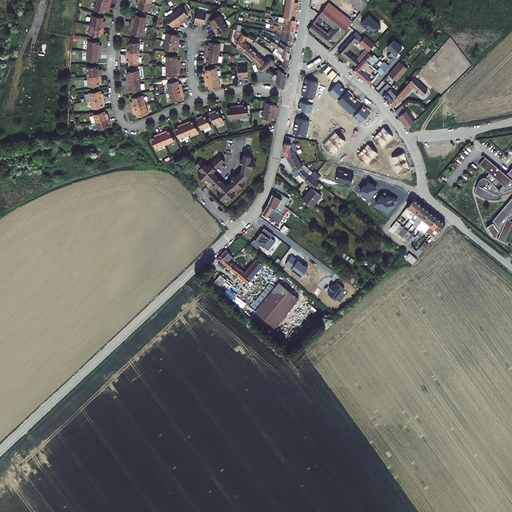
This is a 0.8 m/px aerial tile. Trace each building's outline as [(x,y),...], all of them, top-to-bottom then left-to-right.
[(112,3),(100,0),(98,0),(96,9),(107,12),(108,9),(108,7),(111,7),(112,3)] [(153,3),(142,0),(139,0),(138,3),(140,3),(139,8),(150,11),(153,3)] [(286,0),(283,17),(295,19),(298,0),(286,0)] [(355,19),(370,0),(348,0),(355,5),(353,7),(356,9),(351,15),(355,19)] [(332,46),(349,26),(353,21),(348,17),(329,2),(318,15),(333,26),(326,35),(312,24),(309,28),(332,46)] [(175,11),(182,23),(186,20),(184,18),(186,17),(189,15),(188,13),(183,7),(183,6),(175,11)] [(198,10),(195,23),(199,24),(199,22),(202,23),(205,24),(205,22),(207,13),(198,10)] [(179,25),(182,23),(175,11),(167,17),(173,26),(176,24),(178,23),(179,25)] [(92,24),(106,27),(106,23),(104,22),(105,20),(105,17),(94,14),(92,24)] [(137,14),(136,17),(135,19),(133,19),(132,23),(145,26),(147,17),(137,14)] [(211,26),(213,29),(225,21),(220,14),(210,21),(212,23),(213,25),(211,26)] [(361,23),(366,27),(367,26),(369,29),(369,30),(374,35),(381,27),(369,15),(361,23)] [(283,17),(279,16),(278,21),(295,24),(295,19),(283,17)] [(225,21),(213,29),(215,32),(217,31),(218,33),(219,35),(229,28),(225,21)] [(269,23),(274,25),(294,29),(295,24),(278,21),(278,22),(270,21),(269,23)] [(145,26),(132,23),(131,26),(133,27),(132,30),(132,33),(143,35),(145,26)] [(106,27),(92,24),(91,34),(102,36),(102,33),(103,30),(105,31),(106,27)] [(294,29),(274,25),(273,29),(277,30),(279,30),(283,31),(293,34),(294,29)] [(239,47),(244,41),(248,36),(237,29),(234,40),(234,41),(236,44),(238,46),(239,47)] [(283,31),(282,36),(292,40),(293,34),(283,31)] [(363,37),(356,31),(339,51),(341,54),(345,57),(348,60),(352,55),(346,51),(356,40),(366,48),(357,59),(355,58),(352,63),(355,66),(368,51),(369,52),(370,51),(369,50),(374,44),(364,35),(363,37)] [(166,40),(179,42),(180,39),(178,38),(179,37),(179,34),(167,32),(166,40)] [(282,36),(281,41),(291,46),(292,40),(282,36)] [(128,47),(128,51),(140,52),(141,42),(137,41),(137,38),(129,37),(129,45),(129,47),(128,47)] [(276,38),(275,42),(284,47),(283,50),(290,52),(291,46),(281,41),(278,40),(276,38)] [(89,49),(102,50),(103,46),(100,46),(101,44),(101,40),(90,40),(89,49)] [(178,46),(179,42),(166,40),(164,48),(176,50),(176,48),(177,46),(178,46)] [(394,40),(387,47),(394,55),(402,48),(394,40)] [(207,47),(206,51),(220,52),(221,43),(210,41),(209,44),(209,47),(207,47)] [(243,51),(248,45),(244,41),(239,47),(243,51)] [(282,56),(289,58),(290,52),(283,50),(284,47),(275,42),(274,46),(278,49),(283,52),(282,56)] [(248,45),(243,51),(245,52),(251,58),(256,53),(248,45)] [(274,53),(261,45),(259,48),(260,49),(271,56),(274,53)] [(239,47),(238,46),(236,48),(242,54),(245,52),(243,51),(239,47)] [(102,50),(89,49),(88,59),(100,60),(100,57),(100,54),(102,54),(102,50)] [(274,54),(283,62),(290,68),(291,59),(289,58),(282,56),(283,52),(278,49),(277,51),(276,51),(274,54)] [(140,52),(128,51),(127,54),(128,55),(128,56),(128,61),(139,62),(140,52)] [(220,52),(206,51),(206,54),(208,55),(208,57),(207,60),(218,62),(220,52)] [(363,58),(372,66),(375,63),(374,62),(378,58),(374,54),(373,55),(369,52),(363,58)] [(256,53),(251,58),(252,59),(255,62),(259,67),(265,62),(256,53)] [(270,57),(274,61),(276,59),(281,63),(278,66),(279,66),(283,62),(274,54),(274,53),(271,56),(270,57)] [(167,65),(180,65),(180,61),(178,61),(178,58),(178,55),(167,55),(167,65)] [(439,72),(450,62),(444,55),(433,65),(439,72)] [(271,77),(274,72),(268,67),(274,61),(270,57),(265,62),(259,67),(265,72),(266,72),(271,77)] [(367,69),(372,74),(375,76),(376,75),(370,69),(372,66),(363,58),(360,63),(367,69)] [(283,62),(279,66),(282,69),(281,70),(286,74),(289,68),(290,68),(283,62)] [(399,62),(388,74),(391,77),(396,81),(407,69),(399,62)] [(356,74),(368,84),(375,76),(372,74),(368,79),(363,73),(367,69),(360,63),(353,71),(356,74)] [(238,65),(239,78),(243,78),(242,76),(245,76),(248,76),(248,64),(238,65)] [(89,76),(102,75),(102,70),(100,71),(100,68),(99,65),(88,66),(89,76)] [(180,69),(180,65),(167,65),(167,75),(167,77),(178,77),(178,72),(178,69),(180,69)] [(205,75),(205,79),(219,77),(217,67),(206,69),(206,72),(207,75),(205,75)] [(271,77),(283,88),(286,74),(281,70),(279,68),(278,67),(274,72),(271,77)] [(127,76),(128,80),(140,79),(139,69),(128,70),(128,75),(128,76),(127,76)] [(102,75),(89,76),(90,85),(101,84),(101,81),(100,79),(103,78),(102,75)] [(219,77),(205,79),(206,83),(208,83),(209,85),(209,88),(221,86),(219,77)] [(423,95),(427,90),(414,77),(389,104),(393,107),(414,86),(423,95)] [(140,79),(128,80),(128,84),(129,84),(129,86),(130,90),(141,89),(145,88),(145,83),(141,83),(140,79)] [(169,91),(183,89),(182,85),(180,85),(179,83),(178,80),(167,82),(169,91)] [(302,95),(315,98),(318,83),(305,80),(302,95)] [(328,92),(335,99),(345,89),(338,82),(328,92)] [(378,93),(382,96),(390,87),(386,83),(378,93)] [(385,100),(389,104),(398,94),(390,87),(382,96),(385,100)] [(92,100),(105,97),(104,93),(102,94),(102,92),(102,89),(90,92),(92,100)] [(183,92),(183,89),(169,91),(171,101),(182,99),(182,96),(181,93),(183,92)] [(337,102),(350,115),(361,103),(348,90),(337,102)] [(132,103),(133,107),(146,103),(143,94),(132,97),(133,100),(134,102),(132,103)] [(105,97),(92,100),(93,108),(105,105),(104,103),(104,101),(106,101),(105,97)] [(313,105),(300,102),(298,109),(311,112),(313,105)] [(146,103),(133,107),(134,111),(136,110),(137,113),(138,115),(149,113),(146,103)] [(266,111),(279,113),(280,109),(278,109),(278,107),(279,104),(267,103),(266,111)] [(241,104),(237,105),(239,117),(248,116),(247,104),(242,105),(241,105),(241,104)] [(239,117),(237,105),(233,105),(233,106),(232,106),(227,107),(229,118),(239,117)] [(353,116),(360,123),(371,112),(364,105),(353,116)] [(395,112),(396,114),(407,129),(414,122),(402,106),(395,112)] [(96,120),(109,117),(108,113),(107,114),(106,112),(105,109),(94,113),(94,114),(91,115),(93,122),(96,120)] [(213,111),(209,112),(214,124),(223,120),(219,109),(214,111),(213,111)] [(278,117),(279,113),(266,111),(264,119),(276,121),(277,118),(277,116),(278,117)] [(200,116),(197,117),(201,129),(211,125),(206,114),(202,116),(201,116),(200,116)] [(99,128),(110,125),(109,122),(109,121),(110,120),(109,117),(96,120),(93,122),(95,129),(99,128)] [(292,134),(306,137),(310,121),(296,118),(292,134)] [(187,121),(184,122),(189,134),(198,130),(193,119),(189,121),(188,122),(187,121)] [(189,134),(184,122),(180,124),(181,125),(179,125),(175,127),(179,138),(189,134)] [(372,140),(381,148),(392,136),(383,128),(372,140)] [(164,130),(161,132),(165,143),(175,139),(170,129),(166,130),(165,131),(164,130)] [(323,144),(333,153),(345,141),(335,131),(323,144)] [(165,143),(161,132),(157,133),(157,134),(156,134),(151,136),(156,147),(165,143)] [(290,153),(294,151),(292,144),(293,137),(286,135),(283,149),(286,155),(290,153)] [(357,155),(366,164),(377,153),(368,144),(357,155)] [(300,167),(302,166),(296,155),(295,150),(294,151),(290,153),(286,155),(294,170),(300,167)] [(404,153),(391,157),(397,174),(409,170),(404,153)] [(212,183),(218,177),(214,172),(225,161),(219,155),(208,166),(201,159),(195,165),(202,172),(198,175),(202,179),(204,177),(206,180),(208,178),(212,183)] [(223,201),(226,197),(229,200),(235,194),(232,192),(238,186),(240,188),(245,184),(243,182),(249,176),(250,168),(253,168),(254,161),(252,161),(252,156),(244,155),(241,172),(235,178),(234,176),(231,179),(232,180),(226,186),(222,181),(216,186),(221,191),(217,195),(223,201)] [(511,166),(508,171),(509,172),(507,175),(485,156),(479,163),(489,172),(486,176),(484,176),(483,176),(481,177),(480,178),(478,181),(476,185),(475,189),(475,190),(476,191),(478,193),(482,195),(485,197),(489,198),(493,198),(497,198),(500,197),(501,196),(502,195),(502,194),(502,193),(511,190),(511,196),(492,220),(494,221),(493,222),(487,227),(494,235),(497,233),(500,234),(498,237),(505,240),(511,225),(511,220),(510,219),(511,217),(511,166)] [(303,170),(309,175),(316,180),(320,175),(314,170),(312,172),(304,165),(302,166),(300,167),(303,170)] [(298,174),(305,180),(309,175),(303,170),(300,167),(294,170),(292,172),(295,176),(297,175),(298,174)] [(338,169),(335,182),(350,186),(353,173),(338,169)] [(304,181),(311,187),(316,180),(309,175),(305,180),(304,181)] [(212,183),(216,186),(222,181),(218,177),(212,183)] [(359,190),(370,198),(377,189),(374,186),(375,186),(369,181),(366,185),(364,184),(359,190)] [(313,188),(312,187),(303,198),(312,206),(321,195),(313,188)] [(270,198),(286,207),(293,213),(297,215),(300,211),(297,209),(290,203),(285,200),(287,197),(274,189),(270,198)] [(382,194),(375,203),(388,212),(394,204),(395,204),(398,200),(393,196),(392,197),(388,194),(386,197),(382,194)] [(286,207),(270,198),(268,203),(282,212),(286,207)] [(403,212),(407,215),(418,201),(416,199),(414,198),(403,212)] [(407,215),(411,219),(422,204),(420,203),(418,201),(407,215)] [(293,213),(286,207),(282,212),(268,203),(262,213),(267,216),(270,212),(274,214),(275,214),(278,215),(286,222),(293,213)] [(406,225),(410,228),(426,207),(424,206),(422,204),(411,219),(407,224),(406,225)] [(416,228),(430,211),(428,209),(426,207),(410,228),(408,230),(403,236),(407,240),(412,234),(410,232),(414,226),(416,228)] [(423,228),(434,214),(432,212),(430,211),(416,228),(420,231),(423,228)] [(425,233),(426,231),(438,217),(436,215),(434,214),(423,228),(421,230),(425,233)] [(426,231),(430,234),(442,220),(440,218),(438,217),(426,231)] [(395,230),(400,224),(401,223),(397,220),(391,227),(395,230)] [(430,234),(434,237),(446,223),(444,221),(442,220),(430,234)] [(400,224),(395,230),(399,233),(404,227),(400,224)] [(285,234),(289,229),(284,225),(280,230),(285,234)] [(251,243),(257,248),(261,244),(268,250),(275,241),(271,237),(273,234),(264,227),(255,240),(254,239),(251,243)] [(404,227),(399,233),(403,236),(408,230),(404,227)] [(412,234),(407,240),(411,243),(416,236),(412,234)] [(238,246),(248,255),(255,261),(245,273),(229,260),(232,256),(230,254),(226,249),(216,258),(222,262),(247,282),(262,264),(261,263),(264,260),(253,250),(250,253),(235,240),(229,246),(234,251),(238,246)] [(425,241),(419,247),(423,251),(429,244),(425,241)] [(409,252),(405,257),(409,261),(413,255),(409,252)] [(284,265),(301,277),(308,267),(292,255),(284,265)] [(221,288),(228,281),(221,274),(214,281),(221,288)] [(266,325),(290,297),(271,281),(247,309),(266,325)] [(328,294),(336,299),(344,288),(336,282),(334,285),(333,284),(328,290),(330,291),(328,294)]
